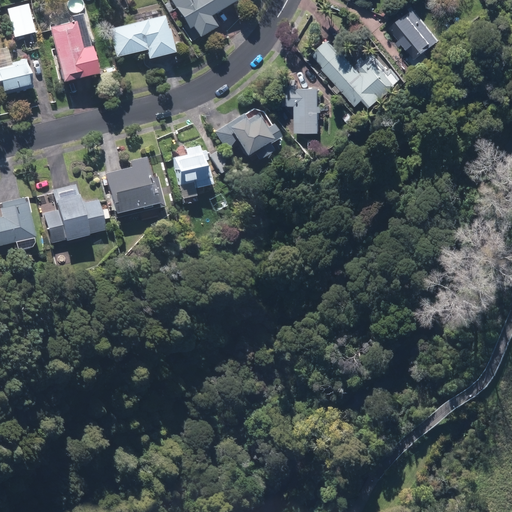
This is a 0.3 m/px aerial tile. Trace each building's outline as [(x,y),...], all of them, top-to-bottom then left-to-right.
[(157,0),(190,43),(213,26),(206,16),(229,0),(157,0)] [(22,9),(0,13),(0,42),(0,43),(28,37),(22,9)] [(401,46),(413,61),(436,43),(411,11),(388,29),(398,42),(395,45),(398,49),(401,46)] [(51,28),(65,82),(100,73),(93,46),(92,46),(83,14),(72,16),(73,22),(51,28)] [(169,30),(166,16),(110,29),(117,57),(148,50),(150,59),(177,52),(171,29),(169,30)] [(360,70),(343,50),(341,52),(330,40),(328,42),(328,41),(313,54),(324,68),(323,69),(337,84),(333,87),(338,93),(342,90),(356,106),(366,98),(374,107),(398,85),(375,60),(369,65),(368,63),(361,70),(360,70)] [(0,48),(0,95),(32,88),(32,87),(25,60),(12,63),(8,46),(0,48)] [(299,132),(323,132),(323,112),(326,112),(326,106),(323,106),(323,88),(301,88),(301,85),(287,85),(287,106),(299,106),(299,132)] [(344,117),(351,124),(356,119),(350,112),(344,117)] [(269,127),(260,113),(248,120),(248,119),(244,113),(214,132),(226,151),(238,144),(247,158),(255,153),(259,160),(275,150),(271,144),(283,136),(274,124),(269,127)] [(200,145),(183,150),(185,155),(171,159),(178,186),(191,183),(193,190),(210,185),(206,168),(201,169),(199,162),(204,160),(200,145)] [(209,156),(220,173),(230,167),(219,150),(209,156)] [(131,168),(106,174),(105,174),(115,218),(117,218),(139,213),(139,214),(141,222),(144,221),(160,218),(158,208),(164,207),(157,177),(150,179),(145,158),(130,162),(131,168)] [(39,203),(49,244),(105,230),(97,200),(84,204),(83,201),(79,202),(74,185),(51,191),(53,199),(39,203)] [(0,246),(20,241),(22,252),(32,249),(35,249),(37,245),(35,238),(37,237),(28,201),(1,207),(4,217),(0,218),(0,246)]
